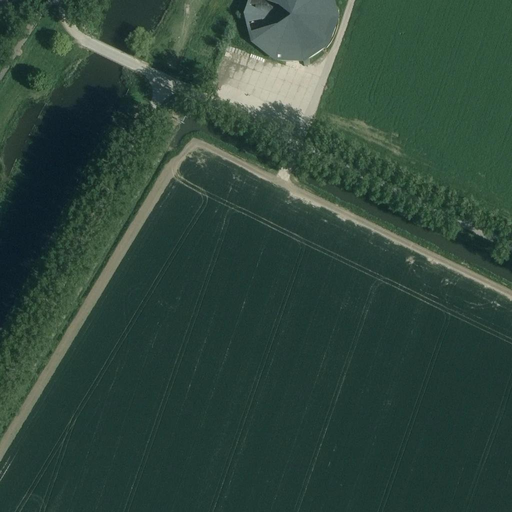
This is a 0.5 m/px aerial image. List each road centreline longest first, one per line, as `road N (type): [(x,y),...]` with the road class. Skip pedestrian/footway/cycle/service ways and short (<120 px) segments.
road 1 (track): [(298,142),(279,181),(205,145),(191,145),(169,164),(0,443)]
road 2 (unclassified): [(0,388),(166,80)]
road 3 (track): [(279,181),(511,293)]
road 4 (unclassified): [(511,246),(298,142)]
road 5 (track): [(511,221),(306,122)]
road 6 (unclassified): [(298,142),(351,0)]
road 7 (unclassified): [(298,142),(166,80)]
road 8 (unclassified): [(166,80),(77,35),(62,0)]
